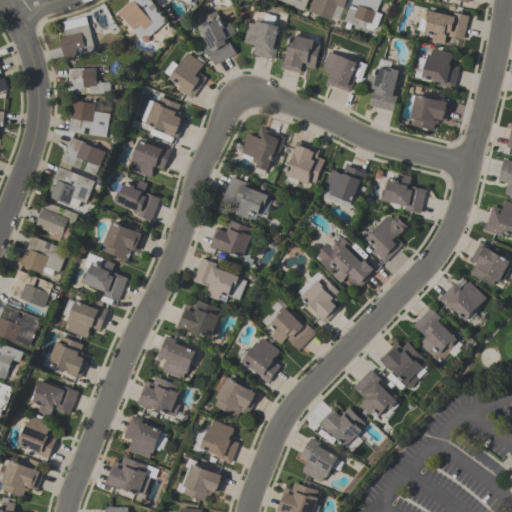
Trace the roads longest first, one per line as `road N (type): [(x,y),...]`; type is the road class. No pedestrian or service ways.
road 1 (residential): [(67,511),(237,91),(470,169)]
road 2 (residential): [(245,511),(273,434),(295,402),(438,253),(470,169),(503,0)]
road 3 (residential): [(0,227),(34,139),(37,97),(20,17),(66,0)]
